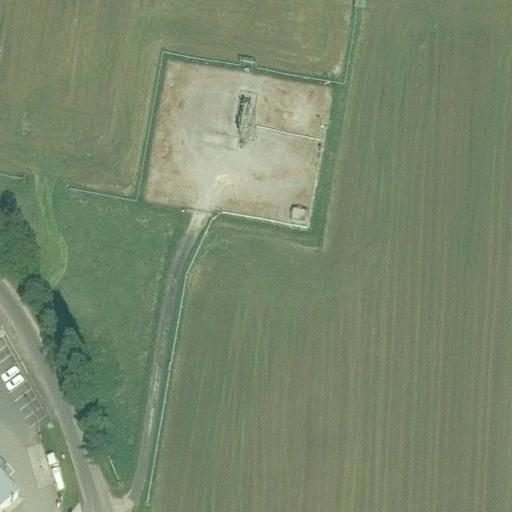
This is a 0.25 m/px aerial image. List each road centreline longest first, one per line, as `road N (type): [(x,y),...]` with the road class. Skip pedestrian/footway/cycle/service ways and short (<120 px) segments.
road 1 (track): [(132,511),(180,268),(197,225)]
road 2 (unclassified): [(97,511),(49,390),(0,303)]
